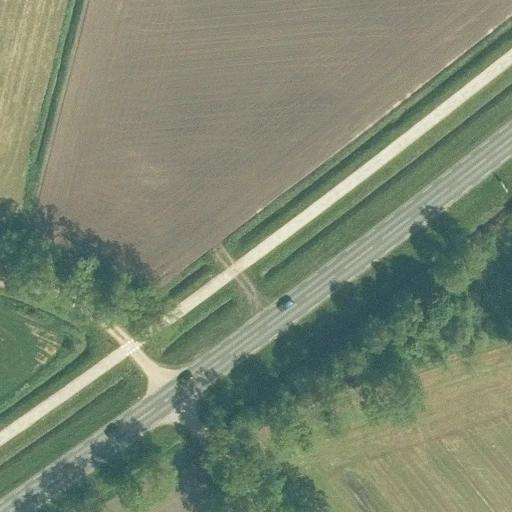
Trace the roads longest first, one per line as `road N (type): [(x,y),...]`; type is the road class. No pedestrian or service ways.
road 1 (primary): [(3,511),(307,295),(511,133)]
road 2 (track): [(129,344),(263,511)]
road 3 (track): [(129,344),(50,289),(0,271)]
